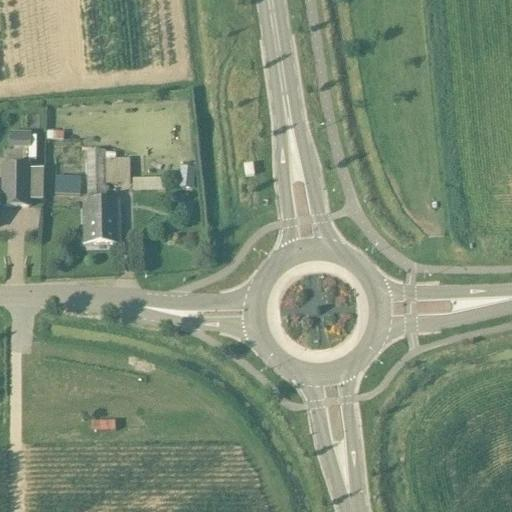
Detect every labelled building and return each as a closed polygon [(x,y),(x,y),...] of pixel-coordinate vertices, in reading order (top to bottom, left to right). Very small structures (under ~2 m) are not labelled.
[(65,134),(47,133),(47,143),(65,143),(65,134)] [(106,201),(106,186),(118,186),(117,161),(105,161),(105,155),(88,155),(88,175),(86,175),(86,201),(106,201)] [(252,165),(244,166),(245,178),(253,177),(252,165)] [(30,211),(32,169),(5,168),(4,198),(0,197),(0,206),(3,207),(3,209),(30,211)] [(181,169),(179,190),(193,192),(195,171),(181,169)] [(81,179),(56,178),(55,198),(81,199),(81,179)] [(132,194),(165,193),(165,181),(132,182),(132,194)] [(83,204),(85,247),(119,247),(118,203),(83,204)]
